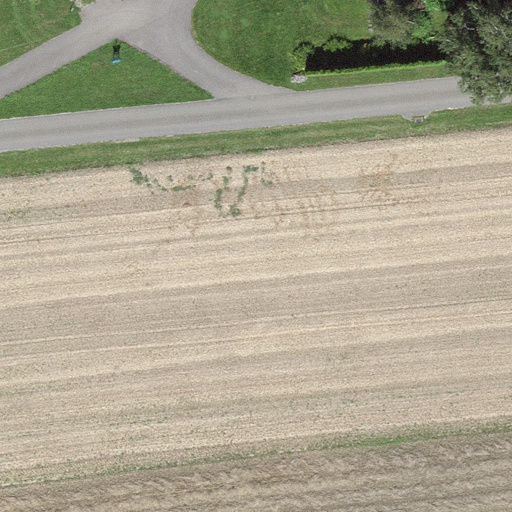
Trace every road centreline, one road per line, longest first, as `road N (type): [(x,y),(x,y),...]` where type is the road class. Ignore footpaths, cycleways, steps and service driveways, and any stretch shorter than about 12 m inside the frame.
road 1 (unclassified): [(511,97),(0,143)]
road 2 (track): [(269,118),(92,0)]
road 3 (track): [(0,84),(174,0)]
